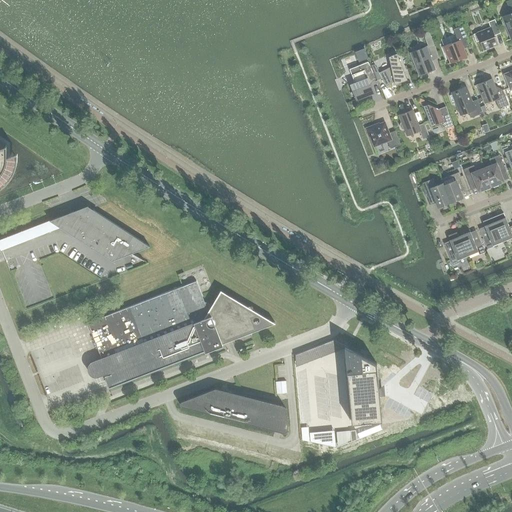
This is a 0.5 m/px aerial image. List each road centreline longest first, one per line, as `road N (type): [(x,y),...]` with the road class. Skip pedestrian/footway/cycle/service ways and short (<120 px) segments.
road 1 (unclassified): [(350,301),(324,334),(59,434),(44,426),(0,307)]
road 2 (unclassified): [(350,301),(104,150)]
road 3 (residential): [(361,112),(511,53)]
road 4 (secondary): [(507,446),(431,478),(391,511)]
road 5 (unclassified): [(104,150),(0,77)]
road 6 (unclassified): [(0,212),(75,183),(104,150)]
